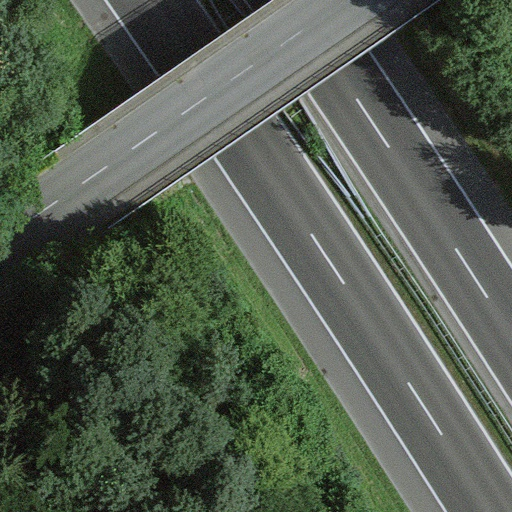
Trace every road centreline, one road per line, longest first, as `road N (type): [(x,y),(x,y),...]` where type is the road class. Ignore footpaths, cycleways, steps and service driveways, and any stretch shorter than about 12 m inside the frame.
road 1 (motorway): [(142,0),(480,511)]
road 2 (unclassified): [(352,0),(0,242)]
road 3 (motorway): [(511,346),(283,0)]
